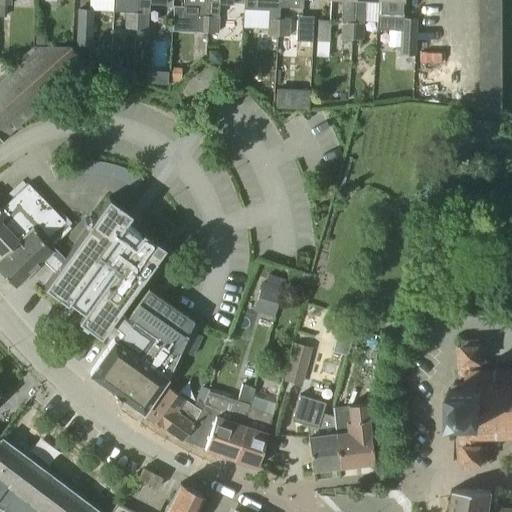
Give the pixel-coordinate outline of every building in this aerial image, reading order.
[(138,0),(126,0),(125,28),(137,28),(137,12),(138,12),(138,0)] [(149,0),(138,0),(138,12),(137,12),(137,28),(145,29),(145,30),(148,30),(149,12),(149,0)] [(208,0),(183,0),(183,6),(197,7),(196,32),(207,32),(208,15),(208,0)] [(208,15),(207,32),(218,33),(219,4),(233,5),(233,0),(208,0),(208,15)] [(279,7),(279,0),(244,0),(244,9),(268,10),(268,17),(267,34),(278,35),(279,18),(279,10),(279,7)] [(352,38),(353,0),(342,0),(341,22),(342,22),(341,49),(351,49),(352,38)] [(353,0),(352,38),(363,39),(364,0),(353,0)] [(403,13),(403,0),(378,0),(378,12),(377,20),(377,29),(402,30),(401,55),(415,56),(416,19),(403,19),(403,13)] [(502,0),(480,0),(481,110),(494,112),(503,114),(502,0)] [(92,46),(93,11),(80,10),(79,46),(92,46)] [(297,40),(313,41),(314,16),(298,16),(297,40)] [(290,35),(291,18),(279,18),(278,35),(290,35)] [(316,56),(329,57),(332,21),(319,20),(316,56)] [(71,46),(48,47),(47,34),(36,34),(36,47),(32,47),(10,67),(2,57),(0,57),(0,137),(2,140),(87,65),(71,46)] [(122,174),(123,161),(70,160),(70,173),(122,174)] [(0,270),(16,286),(20,282),(43,260),(54,250),(51,247),(72,227),(29,182),(1,209),(0,208),(0,270)] [(168,378),(191,324),(193,320),(174,306),(149,289),(128,316),(134,321),(133,322),(119,312),(165,246),(143,230),(141,233),(129,224),(125,221),(131,213),(108,197),(64,259),(54,250),(43,260),(55,271),(45,286),(67,302),(69,299),(85,311),(79,319),(101,335),(111,321),(123,332),(116,341),(114,339),(113,340),(111,339),(110,340),(107,338),(86,367),(91,370),(89,374),(143,413),(168,378)] [(274,317),(282,288),(261,282),(253,310),(274,317)] [(353,333),(361,335),(365,321),(342,315),(339,329),(353,333)] [(395,347),(397,339),(368,334),(361,369),(373,371),(378,372),(383,345),(395,347)] [(511,368),(498,369),(498,365),(496,365),(496,369),(481,369),(481,362),(485,361),(484,343),(480,344),(480,340),(462,341),(462,345),(458,345),(461,380),(455,381),(455,387),(450,387),(450,419),(461,419),(460,461),(464,462),(464,466),(481,466),(482,462),(486,462),(486,440),(511,439),(511,368)] [(284,380),(302,385),(313,348),(294,343),(284,380)] [(238,400),(215,392),(201,427),(202,428),(199,433),(198,435),(195,444),(205,448),(234,459),(246,426),(249,404),(252,396),(253,396),(255,388),(242,384),(238,400)] [(208,390),(203,403),(200,410),(168,386),(147,415),(182,440),(195,444),(198,435),(199,433),(202,428),(201,427),(215,392),(208,390)] [(335,410),(336,406),(332,406),(333,416),(322,413),(325,402),(300,394),(292,420),(307,425),(309,436),(308,436),(312,469),(340,466),(335,410)] [(246,426),(234,459),(257,466),(263,449),(263,448),(268,434),(267,433),(276,403),(253,396),(252,396),(249,404),(246,426)] [(374,462),(372,447),(367,402),(336,406),(335,410),(340,466),(374,462)] [(98,511),(4,440),(1,438),(0,439),(0,505),(8,511),(98,511)] [(163,478),(147,469),(143,467),(138,478),(157,488),(163,478)] [(110,511),(194,511),(203,495),(203,494),(202,493),(201,494),(189,488),(189,487),(181,483),(180,483),(164,511),(135,511),(117,503),(110,511)] [(511,511),(511,508),(490,506),(492,489),(454,489),(450,511),(511,511)]
